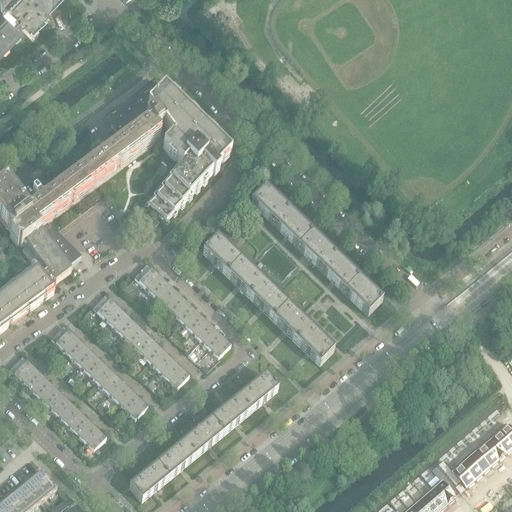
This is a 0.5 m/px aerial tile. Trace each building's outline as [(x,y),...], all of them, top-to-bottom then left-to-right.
[(7,0),(13,6),(10,8),(24,21),(26,19),(31,23),(30,23),(31,24),(46,10),(45,9),(44,10),(41,7),(44,3),(47,0),(7,0)] [(0,47),(18,29),(25,22),(24,21),(10,8),(0,18),(0,47)] [(133,157),(159,138),(156,134),(164,128),(172,140),(163,149),(182,169),(145,207),(147,209),(149,207),(166,224),(213,176),(214,177),(219,173),(219,172),(217,171),(231,157),(183,110),(182,110),(164,93),(156,84),(106,121),(123,144),(133,157)] [(0,221),(11,237),(9,238),(17,248),(18,247),(20,249),(24,246),(40,234),(36,229),(67,206),(67,205),(70,203),(71,204),(114,172),(113,171),(116,169),(117,169),(133,157),(123,144),(42,205),(39,202),(35,197),(31,201),(34,205),(34,206),(36,209),(30,214),(29,214),(6,184),(0,188),(0,221)] [(256,182),(247,173),(243,177),(252,187),(256,182)] [(252,187),(243,177),(238,182),(247,191),(252,187)] [(247,191),(238,182),(234,187),(243,196),(247,191)] [(243,196),(234,187),(229,191),(239,200),(243,196)] [(274,228),(289,213),(265,190),(250,205),(274,228)] [(239,200),(229,191),(225,196),(234,205),(239,200)] [(234,205),(225,196),(220,201),(230,210),(234,205)] [(230,210),(220,201),(216,205),(225,214),(230,210)] [(225,214),(216,205),(211,210),(221,219),(225,214)] [(221,219),(211,210),(207,214),(216,223),(221,219)] [(297,251),(312,235),(289,213),(274,228),(297,251)] [(216,223),(207,214),(202,219),(212,228),(216,223)] [(212,228),(202,219),(198,224),(207,233),(212,228)] [(207,233),(198,224),(193,228),(203,237),(207,233)] [(203,237),(193,228),(189,233),(198,242),(203,237)] [(198,242),(189,233),(184,238),(194,247),(198,242)] [(81,264),(72,255),(51,234),(45,239),(41,234),(40,234),(24,246),(44,272),(38,276),(47,288),(48,287),(53,284),(55,286),(71,274),(69,272),(81,264)] [(226,278),(240,263),(223,246),(226,244),(216,235),(209,242),(212,245),(202,255),(226,278)] [(321,273),(336,258),(312,235),(297,251),(321,273)] [(185,253),(180,248),(177,245),(171,252),(179,260),(185,253)] [(344,296),(359,280),(336,258),(321,273),(344,296)] [(249,300),(264,285),(240,263),(226,278),(249,300)] [(156,277),(147,268),(142,272),(151,281),(156,277)] [(0,334),(28,314),(54,295),(48,287),(47,288),(38,276),(36,272),(31,276),(34,280),(0,306),(0,334)] [(151,281),(142,272),(138,276),(148,285),(151,281)] [(148,285),(138,276),(134,281),(143,290),(148,285)] [(153,299),(165,286),(156,277),(151,281),(148,285),(143,290),(153,299)] [(368,319),(382,303),(359,280),(344,296),(368,319)] [(272,323),(287,308),(264,285),(249,300),(272,323)] [(162,307),(174,295),(165,286),(153,299),(162,307)] [(171,316),(183,303),(174,295),(162,307),(171,316)] [(114,308),(105,299),(101,303),(110,312),(114,308)] [(110,312),(101,303),(97,307),(106,316),(110,312)] [(181,326),(193,313),(183,303),(171,316),(181,326)] [(106,316),(97,307),(92,311),(102,320),(106,316)] [(111,330),(124,317),(114,308),(110,312),(106,316),(102,320),(111,330)] [(296,345),(310,330),(287,308),(272,323),(296,345)] [(190,335),(202,322),(193,313),(181,326),(190,335)] [(120,338),(133,326),(124,317),(111,330),(120,338)] [(85,329),(90,324),(85,319),(80,325),(85,329)] [(199,343),(211,331),(202,322),(190,335),(199,343)] [(130,347),(142,335),(133,326),(120,338),(130,347)] [(73,339),(64,330),(60,334),(69,343),(73,339)] [(319,368),(333,354),(334,353),(310,330),(296,345),(319,368)] [(208,352),(221,340),(211,331),(199,343),(208,352)] [(69,343),(60,334),(56,338),(65,347),(69,343)] [(139,357),(152,344),(142,335),(130,347),(139,357)] [(65,347),(56,338),(51,342),(61,351),(65,347)] [(70,360),(82,348),(73,339),(69,343),(65,347),(61,351),(70,360)] [(218,362),(230,349),(221,340),(208,352),(218,362)] [(148,365),(161,353),(152,344),(139,357),(148,365)] [(79,369),(91,356),(82,348),(70,360),(79,369)] [(158,374),(170,362),(161,353),(148,365),(158,374)] [(88,378),(101,365),(91,356),(79,369),(88,378)] [(31,369),(22,360),(18,364),(28,373),(31,369)] [(167,383),(179,370),(170,362),(158,374),(167,383)] [(28,373),(18,364),(14,369),(23,378),(28,373)] [(97,387),(110,375),(101,365),(88,378),(97,387)] [(23,378),(14,369),(10,373),(19,382),(23,378)] [(29,391),(41,379),(31,369),(28,373),(23,378),(19,382),(29,391)] [(177,393),(189,380),(179,370),(167,383),(177,393)] [(107,396),(120,384),(110,375),(97,387),(107,396)] [(38,400),(50,388),(41,379),(29,391),(38,400)] [(250,416),(266,403),(278,393),(266,379),(238,401),(250,416)] [(116,406),(129,392),(120,384),(107,396),(116,406)] [(152,392),(156,389),(151,384),(147,388),(152,392)] [(47,409),(60,397),(50,388),(38,400),(47,409)] [(125,414),(138,401),(129,392),(116,406),(125,414)] [(56,418),(69,405),(60,397),(47,409),(56,418)] [(135,424),(148,411),(138,401),(125,414),(135,424)] [(223,438),(250,416),(238,401),(211,424),(223,438)] [(66,427),(78,414),(69,405),(56,418),(66,427)] [(103,408),(98,413),(104,419),(109,414),(103,408)] [(75,437),(87,423),(78,414),(66,427),(75,437)] [(84,445),(96,432),(87,423),(75,437),(84,445)] [(196,461),(223,438),(211,424),(184,446),(196,461)] [(511,432),(507,427),(499,434),(511,448),(511,432)] [(94,454),(105,443),(106,442),(96,432),(84,445),(94,454)] [(511,448),(499,434),(491,440),(504,456),(511,449),(511,448)] [(491,440),(484,447),(497,462),(504,456),(491,440)] [(168,483),(196,461),(184,446),(156,468),(168,483)] [(484,447),(476,454),(489,469),(497,462),(484,447)] [(476,454),(468,460),(481,475),(489,469),(476,454)] [(468,460),(460,467),(473,482),(481,475),(468,460)] [(460,467),(452,474),(465,489),(473,482),(460,467)] [(141,506),(157,493),(168,483),(156,468),(129,491),(141,506)] [(57,493),(42,475),(34,482),(48,500),(57,493)] [(48,500),(34,482),(25,489),(40,507),(48,500)] [(439,483),(431,490),(447,508),(455,501),(443,487),(440,484),(439,483)] [(460,486),(456,490),(461,496),(465,492),(460,486)] [(33,511),(40,507),(25,489),(17,496),(30,511),(33,511)] [(431,490),(423,497),(436,511),(442,511),(447,508),(431,490)] [(30,511),(17,496),(8,503),(16,511),(30,511)] [(436,511),(423,497),(416,503),(422,511),(436,511)] [(16,511),(8,503),(0,509),(2,511),(16,511)] [(422,511),(416,503),(408,510),(409,511),(422,511)]
